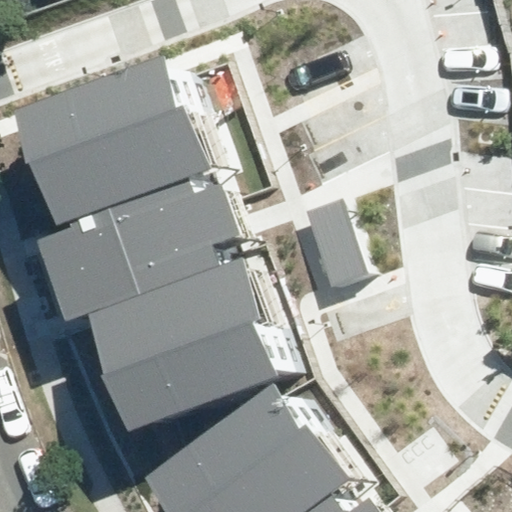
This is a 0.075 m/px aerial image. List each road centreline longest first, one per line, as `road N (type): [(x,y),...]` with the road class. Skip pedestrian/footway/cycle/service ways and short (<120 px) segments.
road 1 (residential): [(381,0),(397,17),(442,326),(457,360),(511,410)]
road 2 (residential): [(0,73),(202,0)]
